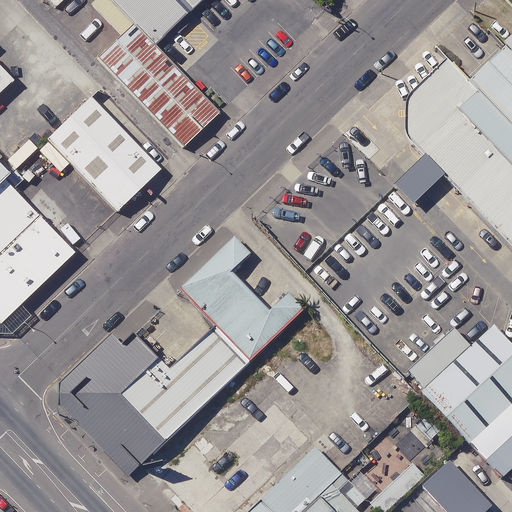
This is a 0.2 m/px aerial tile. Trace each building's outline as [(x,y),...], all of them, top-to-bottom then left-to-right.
[(73,0),(111,40),(150,81),(237,0),(73,0)] [(511,0),(495,0),(488,6),(511,31),(511,0)] [(150,81),(111,40),(76,73),(166,168),(201,136),(150,81)] [(0,63),(0,95),(16,80),(0,63)] [(511,97),(479,63),(445,95),(511,164),(511,97)] [(511,170),(426,79),(367,135),(511,288),(511,170)] [(142,185),(72,110),(26,153),(96,227),(142,185)] [(2,173),(0,174),(0,323),(76,252),(2,173)] [(283,316),(224,255),(162,313),(222,375),(283,316)] [(511,469),(511,356),(485,328),(411,397),(495,486),(511,469)] [(156,371),(124,338),(58,401),(126,472),(160,440),(123,402),(156,371)] [(415,466),(393,445),(361,478),(382,499),(415,466)] [(367,511),(372,508),(316,450),(251,511),(367,511)] [(487,511),(494,506),(452,461),(424,487),(446,511),(487,511)]
